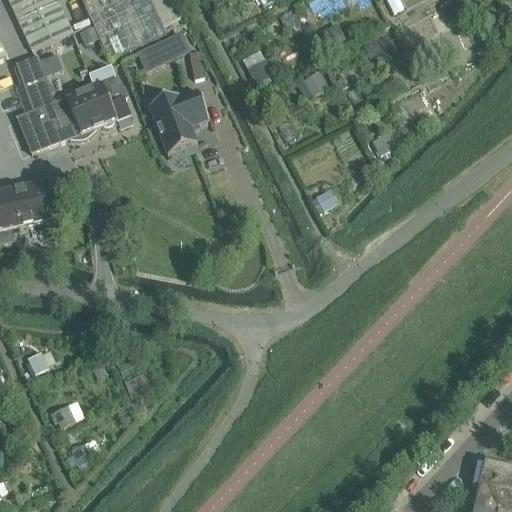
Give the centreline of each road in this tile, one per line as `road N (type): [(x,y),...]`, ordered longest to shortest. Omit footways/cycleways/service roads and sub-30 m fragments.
road 1 (unclassified): [(0,284),(251,329),(307,311),(511,154)]
road 2 (unclassified): [(413,511),(511,404)]
